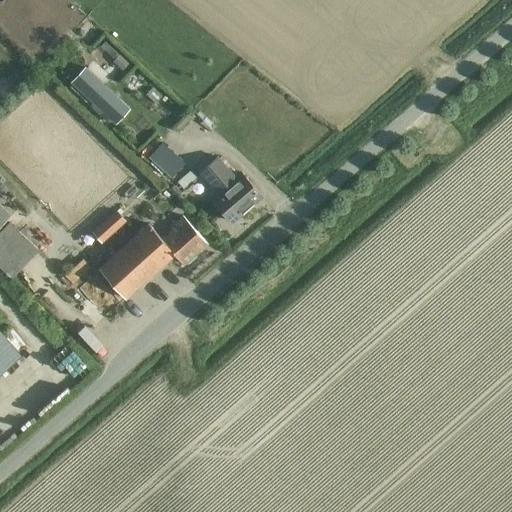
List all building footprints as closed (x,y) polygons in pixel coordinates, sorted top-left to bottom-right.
[(127,83),(136,73),(125,64),(117,74),(127,83)] [(114,123),(121,117),(112,109),(120,100),(84,67),(71,82),(92,102),(104,113),(114,123)] [(216,157),(198,172),(216,192),(209,198),(230,222),(258,198),(237,174),(233,176),(216,157)] [(0,223),(9,215),(0,205),(0,223)] [(116,211),(101,224),(109,234),(124,220),(116,211)] [(36,240),(45,230),(28,214),(19,224),(36,240)] [(171,257),(179,266),(180,266),(205,245),(180,217),(168,228),(171,232),(161,241),(146,224),(96,267),(124,298),(171,257)] [(64,275),(72,284),(89,267),(82,259),(64,275)] [(0,370),(19,354),(0,332),(0,370)]
